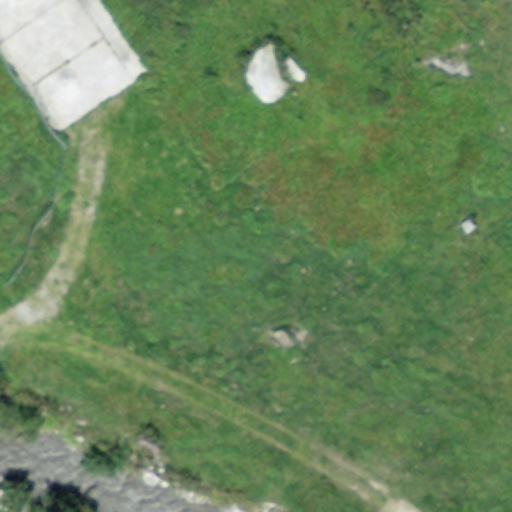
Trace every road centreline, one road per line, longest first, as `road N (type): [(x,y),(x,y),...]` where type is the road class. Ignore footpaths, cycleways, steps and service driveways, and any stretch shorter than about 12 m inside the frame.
road 1 (track): [(41,309),(268,439),(361,511)]
road 2 (track): [(41,309),(67,271),(83,212),(89,129),(35,14)]
